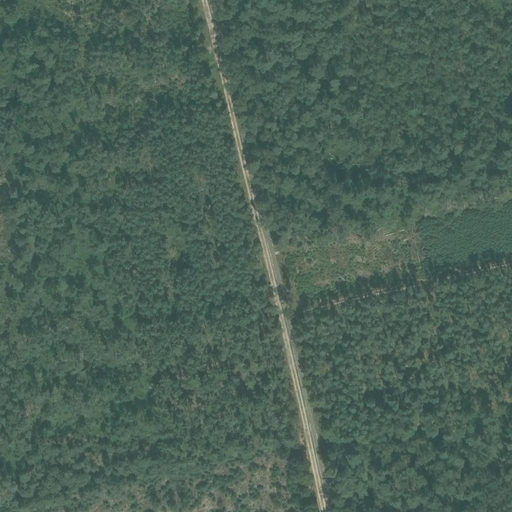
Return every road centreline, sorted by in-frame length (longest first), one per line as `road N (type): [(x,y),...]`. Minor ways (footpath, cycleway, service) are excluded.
road 1 (track): [(320,511),(205,0)]
road 2 (track): [(511,270),(281,324)]
